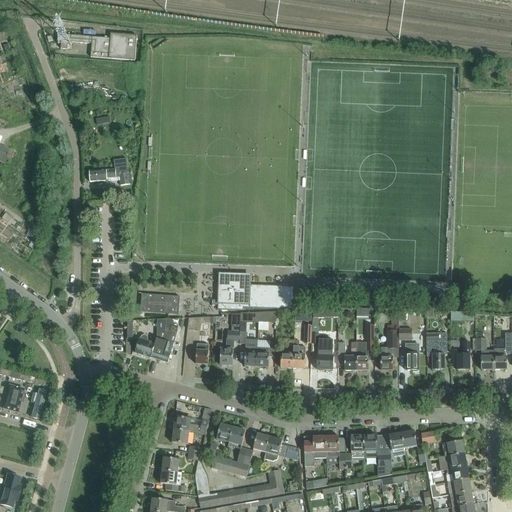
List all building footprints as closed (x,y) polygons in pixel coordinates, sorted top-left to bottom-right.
[(110,39),(72,35),(57,35),(57,42),(61,42),(60,50),(67,50),(67,42),(72,42),(89,44),(91,44),(90,58),(135,61),(137,36),(110,34),(110,39)] [(10,151),(0,146),(0,162),(4,164),(10,151)] [(130,185),(127,167),(115,169),(115,170),(89,172),(90,183),(120,181),(120,186),(130,185)] [(9,221),(13,217),(7,213),(4,217),(9,221)] [(244,280),(219,279),(217,310),(221,310),(243,311),(243,308),(293,310),(293,297),(294,287),(251,286),(244,285),(244,280)] [(179,298),(142,295),(141,295),(140,313),(141,313),(141,312),(178,315),(178,316),(180,297),(179,297),(179,298)] [(380,351),(380,353),(380,357),(381,357),(381,371),(393,371),(393,349),(399,349),(399,341),(398,331),(398,329),(398,308),(391,308),(391,325),(392,327),(393,327),(394,327),(394,331),(387,331),(387,350),(385,349),(383,349),(381,350),(380,351)] [(312,326),(311,344),(318,345),(319,340),(318,340),(318,334),(318,319),(338,318),(338,310),(319,311),(313,311),(313,319),(312,326)] [(276,323),(276,312),(259,313),(259,323),(276,323)] [(240,315),(231,314),(231,327),(240,327),(240,315)] [(210,324),(210,318),(188,319),(187,330),(200,332),(201,324),(210,324)] [(167,320),(165,332),(177,333),(179,319),(167,320)] [(311,345),(312,326),(305,326),(304,344),(311,345)] [(366,343),(362,343),(357,343),(357,371),(369,371),(369,351),(374,352),(374,326),(366,326),(366,343)] [(273,328),(266,327),(266,330),(261,329),(261,334),(272,336),(273,328)] [(233,367),(234,342),(240,342),(240,332),(240,330),(227,329),(226,349),(220,349),(220,366),(221,366),(222,367),(226,367),(227,366),(233,367)] [(399,329),(398,331),(399,341),(412,341),(412,329),(399,329)] [(139,339),(135,354),(152,359),(152,358),(168,363),(174,345),(177,333),(165,332),(159,331),(157,340),(156,340),(155,344),(154,344),(147,342),(148,340),(148,339),(147,337),(145,336),(143,335),(141,336),(141,338),(140,340),(139,339)] [(487,351),(487,339),(482,339),(482,333),(476,333),(475,343),(475,351),(481,351),(481,371),(494,371),(494,351),(487,351)] [(438,334),(426,334),(426,343),(426,356),(433,356),(433,371),(445,371),(445,355),(447,355),(447,334),(438,334)] [(507,371),(506,355),(511,355),(511,337),(506,337),(506,349),(494,349),(494,351),(494,371),(507,371)] [(317,358),(317,370),(326,371),(326,372),(332,373),(333,357),(332,357),(333,341),(319,340),(318,345),(318,356),(317,356),(317,358)] [(305,370),(306,348),(299,347),(299,341),(294,341),(293,347),(293,353),(292,369),(305,370)] [(470,371),(470,343),(463,343),(463,355),(457,355),(457,341),(451,341),(451,365),(457,365),(457,371),(470,371)] [(357,371),(357,343),(351,343),(351,357),(345,357),(345,343),(338,343),(338,366),(345,366),(345,371),(357,371)] [(207,366),(208,346),(196,345),(195,365),(197,365),(197,366),(202,366),(202,365),(207,366)] [(419,345),(406,345),(406,347),(406,371),(419,371),(419,355),(419,348),(419,345)] [(257,348),(257,349),(256,368),(268,368),(269,348),(257,348)] [(256,368),(257,349),(245,349),(244,367),(256,368)] [(292,369),(293,353),(288,353),(288,354),(281,354),(281,369),(292,369)] [(0,375),(9,378),(11,372),(0,369),(0,375)] [(30,377),(11,372),(9,378),(29,383),(30,377)] [(48,388),(49,382),(30,377),(29,383),(38,385),(48,388)] [(9,386),(3,409),(18,413),(24,390),(9,386)] [(35,391),(34,395),(31,394),(28,405),(32,406),(28,420),(39,423),(47,394),(35,391)] [(190,425),(191,420),(174,418),(173,431),(189,433),(199,434),(206,436),(209,422),(203,420),(201,427),(190,425)] [(229,444),(233,428),(221,425),(217,440),(229,444)] [(229,444),(228,446),(234,448),(235,445),(242,447),(246,432),(233,428),(229,444)] [(465,454),(463,442),(457,443),(455,430),(448,431),(450,444),(442,445),(444,458),(465,454)] [(188,445),(189,433),(173,431),(171,443),(188,445)] [(417,447),(415,431),(402,433),(404,449),(417,447)] [(404,449),(402,433),(389,436),(392,452),(404,449)] [(437,443),(436,433),(421,435),(423,445),(437,443)] [(266,453),(270,438),(257,435),(253,450),(266,453)] [(364,459),(364,452),(364,436),(351,436),(351,454),(345,454),(346,470),(352,470),(352,459),(364,459)] [(377,436),(364,436),(364,452),(364,459),(377,459),(377,452),(377,436)] [(326,458),(326,437),(313,437),(313,442),(304,443),(305,468),(313,467),(313,459),(326,459),(326,458)] [(339,454),(339,437),(326,437),(326,458),(339,458),(339,470),(346,470),(345,454),(339,454)] [(278,457),(281,445),(282,441),(270,438),(266,453),(264,460),(273,462),(277,460),(278,457)] [(215,457),(217,446),(211,444),(209,455),(214,457),(215,457)] [(285,458),(288,447),(281,445),(278,457),(285,458)] [(425,461),(424,454),(423,447),(417,448),(420,464),(426,463),(425,461)] [(240,450),(237,463),(238,463),(243,464),(247,451),(241,449),(240,450)] [(250,466),(253,452),(247,451),(243,464),(250,466)] [(199,461),(200,455),(189,453),(188,460),(199,461)] [(467,467),(465,454),(444,458),(439,459),(441,471),(447,470),(467,467)] [(217,470),(220,458),(215,457),(214,457),(211,469),(217,470)] [(223,471),(226,460),(220,458),(217,470),(223,471)] [(178,473),(179,460),(163,459),(161,472),(178,473)] [(229,473),(232,461),(226,460),(223,471),(229,473)] [(207,477),(205,473),(202,467),(201,461),(199,461),(195,475),(196,479),(207,477)] [(235,474),(238,463),(237,463),(232,461),(229,473),(235,474)] [(240,476),(243,464),(238,463),(235,474),(240,476)] [(246,477),(250,466),(243,464),(240,476),(246,477)] [(469,479),(467,467),(447,470),(447,476),(452,475),(453,482),(469,479)] [(330,479),(330,470),(315,471),(316,479),(330,479)] [(180,486),(182,474),(178,473),(161,472),(160,485),(166,485),(165,491),(184,493),(185,487),(180,486)] [(435,472),(432,473),(428,474),(430,486),(435,485),(434,482),(434,477),(436,477),(435,472)] [(339,483),(338,474),(330,474),(330,480),(324,481),(325,484),(339,483)] [(22,479),(6,475),(0,497),(0,505),(18,510),(21,498),(17,497),(22,479)] [(406,481),(405,476),(393,478),(394,485),(407,482),(407,481),(406,481)] [(394,485),(393,478),(380,480),(381,486),(383,493),(384,493),(385,492),(386,492),(387,490),(387,489),(386,486),(394,485)] [(469,479),(453,482),(448,483),(450,496),(455,495),(472,492),(469,479)] [(306,483),(305,483),(306,490),(314,489),(313,481),(306,483)] [(209,489),(208,483),(196,485),(197,491),(209,489)] [(284,495),(282,483),(270,485),(264,486),(266,498),(284,495)] [(436,493),(435,485),(430,486),(432,498),(440,497),(439,493),(436,493)] [(266,498),(264,486),(258,487),(260,499),(266,498)] [(260,499),(258,487),(252,488),(254,500),(260,499)] [(210,495),(209,489),(197,491),(198,497),(210,495)] [(237,503),(234,491),(228,492),(231,504),(237,503)] [(231,504),(228,492),(223,493),(225,505),(231,504)] [(431,505),(429,492),(423,493),(425,506),(431,505)] [(474,505),(472,492),(455,495),(458,508),(474,505)] [(225,505),(223,493),(217,494),(219,506),(225,505)] [(219,506),(217,494),(210,495),(212,508),(219,506)] [(212,508),(210,495),(198,497),(200,510),(212,508)] [(175,507),(175,502),(152,499),(150,511),(184,511),(185,508),(175,507)]
